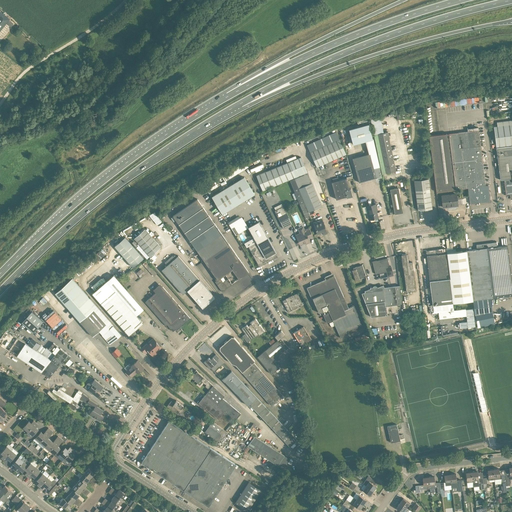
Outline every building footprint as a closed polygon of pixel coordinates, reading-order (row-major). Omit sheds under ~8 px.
[(10,19),(1,13),(0,11),(0,31),(6,24),(11,27),(14,24),(9,20),(10,19)] [(479,97),(436,101),(437,107),(480,103),(479,97)] [(396,171),(389,139),(388,132),(383,133),(380,117),(370,119),(382,174),(396,171)] [(511,120),(497,122),(497,124),(494,124),(494,127),(493,127),(500,180),(504,180),(506,195),(510,195),(511,199),(511,198),(511,120)] [(365,141),(373,139),(372,139),(368,124),(349,130),(353,145),(365,141)] [(480,142),(478,127),(474,128),(474,130),(430,136),(436,192),(468,188),(469,196),(469,198),(470,204),(490,202),(488,184),(485,184),(480,146),(483,145),(482,142),(480,142)] [(317,167),(346,154),(339,139),(310,152),(317,167)] [(381,176),(379,166),(373,139),(372,139),(373,139),(365,141),(369,154),(352,159),(359,183),(381,176)] [(303,174),(307,173),(301,157),(297,159),(287,163),(256,176),(262,191),(303,174)] [(227,172),(230,178),(249,166),(245,161),(227,172)] [(290,181),(305,218),(310,216),(308,212),(321,206),(307,173),(303,174),(304,175),(290,181)] [(244,177),(212,197),(222,214),(255,194),(244,177)] [(333,182),(331,183),(336,199),(346,197),(347,198),(352,196),(350,189),(349,189),(346,178),(339,180),(333,182)] [(432,209),(430,189),(428,179),(414,181),(418,211),(432,209)] [(403,213),(402,208),(398,188),(390,189),(395,214),(403,213)] [(442,198),(443,207),(458,206),(457,200),(462,199),(463,205),(470,204),(469,198),(468,189),(461,189),(462,197),(457,198),(456,194),(449,195),(450,197),(442,198)] [(173,216),(197,251),(215,276),(214,277),(216,281),(220,278),(232,270),(239,280),(249,273),(197,199),(173,216)] [(376,204),(370,205),(366,206),(369,220),(378,218),(376,211),(378,211),(376,204)] [(292,224),(283,206),(274,211),(283,229),(292,224)] [(230,223),(235,235),(249,228),(243,217),(230,223)] [(327,234),(322,219),(320,220),(317,221),(318,224),(314,225),(317,234),(323,232),(324,235),(327,234)] [(299,233),(295,235),(300,245),(305,243),(305,245),(310,242),(308,238),(313,236),(309,228),(305,230),(303,226),(302,226),(298,228),(297,228),(299,233)] [(160,247),(156,243),(145,229),(134,239),(150,257),(160,247)] [(126,237),(115,246),(125,259),(137,249),(126,237)] [(276,252),(268,238),(258,243),(258,241),(248,247),(259,266),(277,256),(275,253),(276,252)] [(466,251),(472,301),(511,295),(511,284),(507,246),(497,247),(496,242),(476,245),(477,249),(466,251)] [(453,303),(446,248),(436,250),(437,254),(426,256),(432,305),(453,302),(453,303)] [(472,301),(466,251),(456,252),(455,249),(453,249),(453,248),(446,248),(453,303),(472,301)] [(144,258),(137,249),(125,259),(133,268),(144,258)] [(401,255),(402,260),(403,267),(406,292),(416,291),(412,262),(407,263),(406,254),(401,255)] [(214,297),(181,260),(178,256),(177,257),(175,255),(173,257),(172,256),(165,263),(167,265),(162,270),(183,295),(188,290),(203,307),(214,297)] [(376,261),(372,262),(375,274),(386,271),(387,277),(393,275),(391,266),(389,267),(387,259),(376,262),(376,261)] [(153,276),(157,273),(146,260),(143,264),(153,276)] [(366,276),(362,265),(353,268),(353,270),(352,271),(355,281),(359,280),(359,278),(366,276)] [(141,269),(136,273),(140,277),(145,274),(141,269)] [(143,309),(117,279),(114,275),(106,282),(103,277),(93,286),(97,290),(92,294),(129,335),(143,323),(136,316),(143,309)] [(55,294),(79,321),(97,306),(73,278),(55,294)] [(232,285),(228,279),(223,282),(220,278),(216,281),(215,282),(222,292),(232,285)] [(317,285),(308,289),(311,294),(312,294),(315,300),(312,302),(314,301),(319,313),(322,312),(327,323),(329,321),(332,320),(333,322),(335,326),(340,338),(349,334),(348,331),(361,325),(358,318),(359,317),(354,305),(348,308),(339,287),(338,287),(335,279),(327,282),(325,280),(316,283),(317,285)] [(190,318),(163,287),(160,284),(153,290),(156,293),(145,302),(166,326),(167,325),(173,332),(176,329),(176,330),(190,318)] [(402,304),(400,293),(399,286),(400,286),(384,288),(378,288),(377,288),(377,287),(376,286),(375,286),(374,286),(373,286),(372,287),(372,288),(370,288),(370,289),(364,291),(365,292),(362,294),(371,317),(387,315),(387,314),(398,313),(397,305),(402,304)] [(303,306),(299,298),(297,293),(293,296),(292,295),(285,299),(286,300),(285,301),(284,300),(282,301),(288,312),(292,310),(292,312),(303,306)] [(99,331),(102,335),(101,336),(109,345),(121,335),(113,326),(97,307),(93,310),(106,325),(99,331)] [(54,309),(45,317),(53,327),(62,318),(54,309)] [(475,326),(473,309),(465,310),(467,321),(459,322),(459,324),(458,324),(458,327),(460,327),(460,328),(475,326)] [(106,325),(93,310),(80,322),(93,337),(99,331),(106,325)] [(33,333),(43,321),(32,311),(21,323),(33,333)] [(242,336),(247,343),(250,340),(248,337),(252,333),(255,337),(258,334),(259,335),(264,331),(255,319),(250,323),(252,325),(249,327),(247,325),(242,329),(245,334),(242,336)] [(60,333),(68,325),(67,324),(58,331),(60,333)] [(313,343),(303,326),(293,333),(303,349),(313,343)] [(280,338),(284,334),(281,331),(274,336),(278,340),(257,357),(271,374),(279,367),(273,360),(288,347),(280,338)] [(254,361),(250,356),(234,338),(231,337),(227,341),(226,341),(224,342),(224,343),(220,347),(220,350),(231,364),(236,365),(237,367),(238,367),(242,372),(271,406),(282,395),(253,362),(254,361)] [(27,344),(37,350),(41,345),(32,338),(27,344)] [(161,347),(153,338),(140,349),(145,354),(148,351),(153,356),(156,353),(156,352),(161,347)] [(41,372),(50,361),(51,360),(44,354),(41,353),(37,350),(27,344),(25,343),(17,356),(41,372)] [(53,343),(48,349),(46,347),(41,353),(44,354),(51,360),(58,366),(64,360),(67,362),(71,357),(68,355),(68,354),(53,343)] [(116,350),(112,354),(115,358),(120,354),(116,350)] [(204,362),(210,369),(217,362),(220,359),(216,354),(211,359),(209,357),(204,362)] [(49,378),(58,366),(51,360),(50,361),(41,372),(49,378)] [(144,368),(137,360),(130,366),(131,366),(126,370),(127,371),(131,376),(132,377),(137,372),(137,373),(144,368)] [(209,390),(213,386),(209,383),(209,382),(203,377),(204,377),(197,371),(195,374),(194,373),(191,377),(200,385),(202,382),(206,385),(205,386),(209,390)] [(256,397),(241,381),(231,371),(225,377),(224,377),(222,379),(224,382),(224,381),(235,392),(248,406),(249,404),(256,397)] [(103,386),(95,379),(91,383),(94,385),(92,387),(91,386),(88,390),(97,397),(100,393),(98,392),(100,389),(100,390),(103,386)] [(205,395),(225,411),(235,420),(241,414),(222,398),(224,396),(213,386),(209,390),(205,395)] [(52,392),(69,403),(67,406),(74,410),(76,407),(75,406),(80,399),(79,399),(82,395),(77,392),(73,398),(59,389),(57,391),(53,389),(52,392)] [(96,404),(89,400),(90,399),(83,394),(80,399),(87,403),(94,408),(93,409),(92,409),(89,415),(92,417),(100,421),(103,416),(100,414),(103,410),(97,407),(98,405),(96,404)] [(218,419),(225,411),(205,395),(199,402),(198,401),(197,403),(206,410),(218,419)] [(263,419),(270,412),(256,397),(249,404),(263,419)] [(183,406),(176,401),(173,405),(170,402),(167,407),(175,413),(178,409),(180,411),(183,406)] [(276,433),(283,426),(270,412),(263,419),(276,433)] [(28,432),(36,423),(33,420),(32,422),(31,423),(29,421),(23,427),(28,432)] [(236,465),(173,424),(169,421),(141,463),(208,507),(236,465)] [(212,422),(209,425),(205,432),(217,442),(222,435),(220,433),(223,429),(212,422)] [(36,437),(40,432),(38,430),(38,429),(36,427),(37,426),(38,425),(36,423),(28,432),(26,434),(31,438),(33,435),(36,437)] [(400,439),(399,436),(398,430),(397,424),(387,426),(391,443),(398,441),(398,440),(400,439)] [(283,426),(276,433),(290,447),(297,440),(283,426)] [(40,442),(51,430),(48,428),(44,432),(45,433),(44,434),(41,431),(40,432),(36,437),(35,438),(40,442)] [(45,447),(50,440),(48,438),(49,436),(49,437),(53,432),(51,430),(40,442),(45,447)] [(49,451),(60,438),(58,436),(54,441),(53,442),(50,440),(45,447),(49,451)] [(258,453),(264,443),(255,436),(248,446),(258,453)] [(55,454),(59,449),(60,448),(57,446),(58,445),(59,445),(63,441),(60,438),(49,451),(54,455),(55,454)] [(268,459),(274,449),(264,443),(258,453),(268,459)] [(3,460),(12,450),(13,448),(8,444),(1,453),(4,455),(3,456),(2,456),(1,458),(3,460)] [(64,458),(72,449),(70,447),(69,448),(69,449),(68,450),(65,447),(62,451),(59,449),(55,454),(57,456),(59,454),(62,457),(64,458)] [(72,449),(64,458),(61,462),(64,464),(65,463),(67,460),(69,463),(67,465),(69,467),(74,462),(71,460),(75,456),(72,453),(73,452),(73,453),(75,451),(72,449)] [(274,449),(268,459),(278,466),(284,456),(274,449)] [(16,455),(17,454),(12,450),(3,460),(6,462),(7,460),(8,459),(11,461),(14,462),(18,457),(16,455)] [(15,470),(25,459),(21,455),(18,458),(18,457),(14,462),(13,463),(16,466),(15,467),(14,467),(13,468),(15,470)] [(30,463),(25,459),(15,470),(18,472),(19,471),(20,469),(23,472),(25,469),(30,463)] [(27,476),(36,467),(36,466),(31,462),(30,463),(25,469),(28,472),(27,473),(26,472),(25,474),(27,476)] [(35,477),(40,472),(40,471),(36,467),(27,476),(30,478),(32,476),(35,478),(35,477)] [(84,473),(90,479),(94,474),(88,468),(84,473)] [(501,476),(500,476),(499,469),(493,470),(494,480),(495,484),(502,483),(501,476)] [(40,487),(50,475),(45,471),(44,472),(43,471),(41,473),(40,472),(35,477),(38,479),(37,480),(40,482),(39,483),(38,483),(37,484),(40,487)] [(366,485),(373,491),(376,486),(374,484),(376,481),(373,479),(375,476),(369,472),(367,475),(368,476),(363,483),(366,485)] [(86,483),(90,479),(84,473),(79,478),(86,483)] [(458,491),(463,491),(462,486),(461,480),(456,480),(456,474),(450,475),(451,485),(451,488),(452,488),(457,487),(458,491)] [(50,475),(40,487),(42,489),(43,487),(44,486),(47,488),(50,485),(52,487),(57,482),(54,479),(50,475)] [(87,484),(86,483),(79,478),(80,479),(76,483),(83,489),(87,484)] [(249,482),(235,503),(248,511),(261,490),(249,482)] [(78,494),(83,489),(76,483),(72,488),(78,494)] [(350,485),(360,492),(362,489),(352,483),(350,485)] [(358,494),(360,492),(350,485),(348,488),(358,494)] [(370,495),(373,491),(366,485),(362,490),(370,495)] [(0,489),(1,491),(7,496),(8,496),(10,498),(12,496),(11,493),(12,492),(5,486),(3,488),(2,487),(0,486),(0,489)] [(80,495),(78,494),(72,488),(72,489),(71,488),(67,492),(69,494),(75,500),(80,495)] [(115,494),(122,499),(126,494),(119,489),(115,494)] [(71,505),(75,500),(69,494),(65,499),(64,499),(70,504),(71,505)] [(118,505),(118,504),(122,499),(115,494),(112,499),(112,500),(118,505)] [(366,500),(359,495),(356,499),(363,505),(366,500)] [(64,499),(65,499),(64,498),(59,503),(66,509),(70,504),(64,499)] [(360,509),(363,505),(356,499),(353,498),(350,502),(346,499),(344,502),(353,508),(355,506),(360,509)] [(400,503),(406,508),(409,503),(403,498),(400,503)] [(119,505),(118,504),(118,505),(112,500),(109,505),(115,510),(119,505)] [(24,502),(21,506),(18,509),(21,511),(28,511),(27,511),(30,507),(24,502)] [(353,511),(351,510),(353,508),(344,502),(342,505),(345,506),(342,510),(344,511),(353,511)] [(407,511),(409,510),(406,508),(400,503),(396,508),(401,511),(407,511)] [(415,503),(412,508),(417,511),(421,507),(415,503)]
